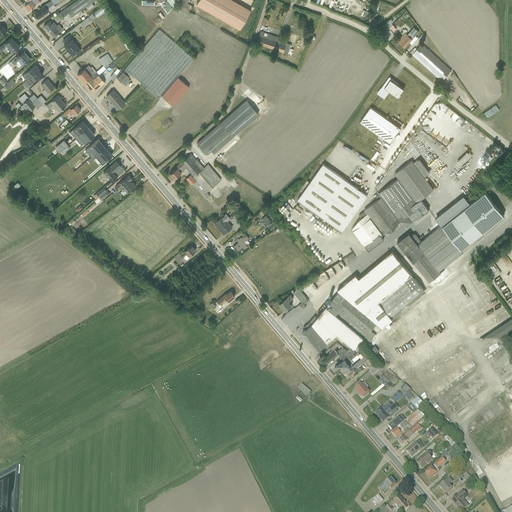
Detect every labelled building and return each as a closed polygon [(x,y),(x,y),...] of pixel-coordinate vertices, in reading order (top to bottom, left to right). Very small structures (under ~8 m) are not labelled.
[(29,10),(40,0),(24,0),(27,3),(24,5),(29,10)] [(75,0),(59,10),(63,16),(69,12),(71,15),(94,0),(75,0)] [(38,19),(49,11),(45,6),(34,13),(38,19)] [(104,7),(93,14),(96,19),(107,12),(104,7)] [(402,13),(393,21),(396,24),(405,16),(402,13)] [(88,17),(81,23),(83,26),(91,20),(88,17)] [(44,26),(53,38),(60,32),(50,21),(44,26)] [(387,25),(390,29),(395,25),(391,21),(387,25)] [(404,30),(396,39),(403,46),(409,40),(411,41),(417,35),(421,39),(425,36),(415,26),(408,33),(404,30)] [(160,29),(127,66),(161,96),(193,58),(160,29)] [(257,44),(284,53),(288,40),(262,31),(257,44)] [(12,53),(20,46),(12,37),(5,44),(12,53)] [(73,57),(81,51),(72,38),(63,44),(73,57)] [(422,42),(413,52),(443,78),(452,68),(422,42)] [(24,67),(32,60),(24,51),(16,57),(24,67)] [(107,52),(100,56),(106,64),(102,67),(106,73),(117,66),(107,52)] [(22,75),(26,80),(39,69),(35,64),(22,75)] [(77,76),(83,83),(96,72),(89,64),(77,76)] [(43,73),(39,69),(26,80),(30,84),(43,73)] [(124,71),(118,79),(124,84),(130,76),(124,71)] [(93,94),(105,82),(96,72),(83,83),(93,94)] [(405,88),(388,75),(376,91),(383,96),(389,89),(398,96),(405,88)] [(48,93),(56,87),(48,78),(41,84),(48,93)] [(118,110),(126,104),(114,90),(106,96),(118,110)] [(59,112),(67,106),(59,95),(46,106),(49,110),(54,106),(59,112)] [(28,97),(22,102),(30,110),(35,106),(28,97)] [(248,98),(198,142),(206,151),(211,147),(214,151),(259,111),(248,98)] [(74,115),(81,109),(77,104),(65,113),(68,116),(72,113),(74,115)] [(388,140),(399,126),(370,105),(359,119),(388,140)] [(56,122),(63,116),(60,113),(52,119),(56,122)] [(65,118),(61,124),(66,127),(70,122),(65,118)] [(77,137),(88,128),(83,121),(71,130),(77,137)] [(94,134),(88,128),(77,137),(83,144),(94,134)] [(471,151),(475,147),(463,136),(459,140),(471,151)] [(93,155),(104,146),(98,139),(87,148),(93,155)] [(326,156),(333,146),(330,143),(322,154),(326,156)] [(104,146),(93,155),(101,164),(112,155),(104,146)] [(342,164),(346,159),(340,154),(341,153),(338,150),(333,157),(342,164)] [(358,152),(353,159),(359,163),(361,160),(362,161),(365,156),(358,152)] [(193,176),(204,167),(192,153),(167,173),(173,180),(187,168),(193,176)] [(367,207),(361,212),(353,225),(369,247),(385,235),(383,232),(399,219),(414,218),(430,206),(423,196),(435,187),(427,177),(431,174),(429,171),(431,169),(422,157),(416,161),(413,157),(396,170),(399,175),(380,189),(384,194),(366,207),(367,207)] [(324,158),(298,194),(343,226),(369,190),(324,158)] [(117,175),(114,171),(122,165),(117,159),(103,172),(111,180),(117,175)] [(133,177),(129,173),(115,185),(118,189),(122,186),(127,192),(136,185),(131,179),(133,177)] [(183,177),(188,184),(193,180),(188,173),(183,177)] [(103,186),(96,192),(99,196),(106,190),(103,186)] [(86,208),(72,219),(75,222),(88,211),(86,208)] [(214,223),(224,234),(233,227),(228,221),(232,218),(227,212),(214,223)] [(266,213),(261,218),(266,223),(271,218),(266,213)] [(464,248),(442,220),(421,239),(415,231),(411,233),(409,230),(397,240),(429,280),(442,269),(440,266),(464,248)] [(500,221),(491,228),(494,232),(503,226),(500,221)] [(249,246),(245,242),(249,238),(247,235),(245,236),(240,231),(233,237),(238,242),(234,246),(238,251),(243,246),(245,249),(249,246)] [(189,256),(197,250),(192,244),(180,253),(183,257),(187,254),(189,256)] [(382,323),(425,287),(391,246),(358,272),(356,269),(338,284),(339,287),(304,326),(318,345),(338,330),(358,344),(363,335),(372,342),(378,333),(372,325),(377,321),(382,323)] [(299,299),(295,302),(299,306),(305,301),(304,299),(306,298),(296,284),(291,289),(299,299)] [(228,301),(235,295),(230,289),(217,300),(220,304),(226,299),(228,301)] [(293,302),(290,299),(294,295),(290,291),(280,300),(287,307),(293,302)] [(476,336),(481,344),(511,323),(511,317),(510,315),(476,336)] [(495,349),(498,347),(494,342),(492,343),(492,342),(486,346),(491,353),(496,350),(495,349)] [(328,360),(340,351),(336,346),(324,356),(328,360)] [(367,352),(352,363),(355,367),(365,359),(370,366),(375,362),(367,352)] [(335,365),(342,373),(349,367),(343,359),(335,365)] [(376,366),(368,373),(372,378),(381,370),(376,366)] [(349,381),(356,375),(349,367),(342,373),(349,381)] [(362,402),(371,395),(364,386),(355,393),(362,402)] [(302,387),(298,391),(306,397),(310,393),(302,387)] [(383,388),(373,396),(374,398),(384,389),(383,388)] [(406,388),(393,400),(397,405),(410,393),(406,388)] [(376,416),(380,421),(394,410),(390,405),(376,416)] [(390,418),(396,413),(394,410),(380,421),(384,426),(391,420),(390,418)] [(419,413),(409,421),(413,426),(424,418),(419,413)] [(405,424),(401,419),(388,430),(392,435),(405,424)] [(396,441),(410,428),(406,423),(405,424),(392,435),(391,436),(396,441)] [(423,436),(427,440),(428,439),(430,442),(436,437),(430,430),(423,436)] [(402,449),(412,440),(408,436),(399,444),(402,449)] [(444,438),(441,440),(449,449),(452,447),(444,438)] [(413,460),(423,452),(417,445),(407,453),(413,460)] [(423,472),(434,463),(427,455),(416,463),(423,472)] [(436,470),(443,463),(440,460),(432,467),(436,470)] [(431,482),(438,476),(433,470),(426,476),(431,482)] [(386,497),(398,487),(392,480),(380,490),(386,497)] [(453,485),(450,481),(439,490),(445,497),(452,491),(450,488),(453,485)] [(464,493),(453,502),(460,511),(464,511),(469,509),(464,502),(469,498),(464,493)] [(379,497),(374,501),(378,506),(383,502),(379,497)] [(394,511),(407,511),(410,510),(400,499),(391,507),(394,511)]
